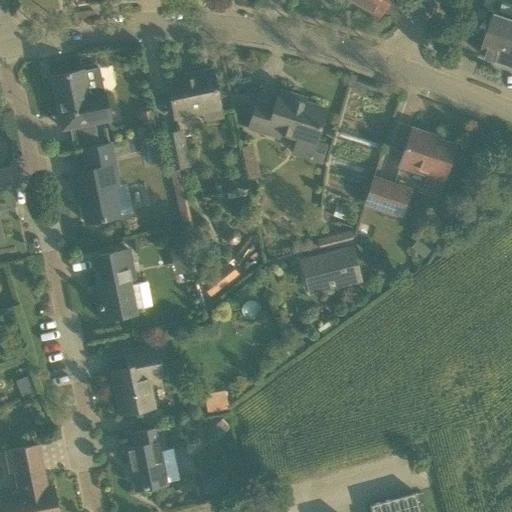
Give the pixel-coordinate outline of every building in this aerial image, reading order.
[(357,0),(355,5),(378,18),(387,0),(357,0)] [(511,19),(495,14),(481,54),(503,62),(504,59),(511,61),(511,62),(511,65),(511,19)] [(220,108),(219,103),(212,69),(193,73),(194,77),(168,83),(175,117),(201,112),(220,108)] [(88,95),(82,70),(51,76),(59,115),(67,114),(70,127),(110,119),(104,91),(88,95)] [(257,100),(248,127),(275,135),(276,132),(297,138),(314,143),(315,137),(324,108),(297,99),(298,96),(279,90),(274,106),(257,100)] [(154,109),(140,112),(144,130),(157,127),(154,109)] [(447,166),(454,146),(427,137),(429,134),(411,128),(398,165),(428,175),(423,189),(438,194),(442,180),(443,180),(447,166)] [(181,222),(191,220),(180,166),(188,165),(181,130),(163,134),(181,222)] [(314,143),(309,157),(319,160),(325,140),(315,137),(314,143)] [(118,184),(110,142),(82,148),(86,169),(71,172),(75,193),(79,192),(85,223),(119,216),(118,212),(130,210),(124,183),(118,184)] [(454,146),(447,166),(458,170),(465,150),(454,146)] [(401,219),(411,189),(373,176),(363,206),(401,219)] [(224,235),(224,237),(224,239),(225,240),(225,242),(226,243),(227,244),(228,244),(230,245),(231,245),(232,245),(234,245),(236,244),(237,243),(238,242),(239,241),(240,240),(240,238),(240,237),(240,236),(240,234),(239,233),(238,232),(237,231),(236,230),(234,229),(232,229),(231,229),(230,229),(228,230),(227,231),(226,231),(225,233),(225,234),(224,235)] [(422,234),(411,247),(423,259),(435,245),(422,234)] [(180,274),(192,272),(188,244),(176,246),(180,274)] [(330,271),(334,286),(359,280),(350,246),(301,259),(306,277),(330,271)] [(101,319),(136,312),(129,280),(134,279),(128,249),(92,256),(100,296),(96,297),(101,319)] [(328,321),(317,328),(323,337),(333,329),(328,321)] [(120,413),(154,406),(148,378),(162,376),(155,344),(124,351),(128,367),(113,370),(117,392),(115,392),(120,413)] [(28,375),(15,380),(21,396),(34,391),(28,375)] [(226,389),(204,392),(207,412),(229,409),(226,389)] [(214,424),(202,436),(211,446),(223,434),(214,424)] [(162,465),(159,451),(165,449),(160,426),(133,431),(136,446),(127,448),(130,463),(131,463),(133,470),(131,470),(135,490),(166,483),(166,481),(179,478),(175,462),(162,465)] [(47,488),(41,460),(38,444),(5,450),(9,472),(15,471),(19,493),(0,496),(0,511),(57,511),(53,486),(47,488)] [(370,511),(420,511),(415,493),(369,506),(370,511)]
